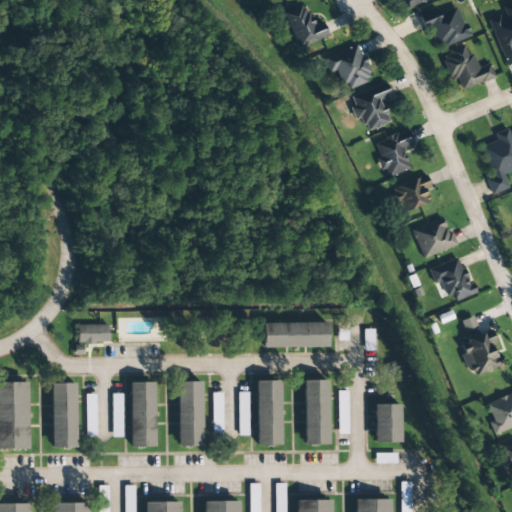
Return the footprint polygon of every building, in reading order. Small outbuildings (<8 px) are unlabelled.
[(403,0),(406,8),(427,0),(403,0)] [(319,20),(311,24),(301,3),(281,12),(297,48),(325,35),(319,20)] [(511,3),(500,8),(503,14),(487,20),(504,64),(511,61),(511,3)] [(455,6),(421,21),(435,50),(468,36),(455,6)] [(328,73),(336,70),(344,91),(370,80),(355,45),(322,59),(328,73)] [(456,91),(492,76),(487,63),(474,68),(465,45),(441,55),(456,91)] [(362,132),(389,123),(381,100),(388,97),(384,84),(349,96),(362,132)] [(495,141),(479,146),(490,176),(484,178),(490,194),(506,188),(501,173),(511,168),(511,142),(507,128),(492,133),(495,141)] [(372,142),(386,177),(408,169),(400,149),(411,144),(405,129),(372,142)] [(423,189),(428,187),(424,175),(389,189),(399,213),(428,202),(423,189)] [(410,231),(422,259),(453,245),(441,217),(410,231)] [(432,284),(440,281),(448,303),(471,294),(457,257),(426,268),(432,284)] [(464,330),(474,324),(470,318),(460,324),(464,330)] [(259,347),(325,347),(325,323),(259,323),(259,347)] [(105,343),(105,325),(75,325),(75,343),(105,343)] [(362,331),(362,349),(371,349),(371,331),(362,331)] [(470,377),(497,366),(488,345),(493,343),(489,334),(482,337),(480,332),(455,342),(470,377)] [(253,380),(253,445),(277,445),(277,380),(253,380)] [(325,445),(325,380),(300,380),(300,445),(325,445)] [(0,448),(25,448),(25,382),(0,382),(0,448)] [(151,382),(127,382),(127,446),(151,446),(151,382)] [(198,446),(198,382),(174,382),(174,446),(198,446)] [(72,447),(72,383),(48,383),(48,447),(72,447)] [(335,429),(345,429),(346,391),(336,391),(335,429)] [(220,393),(210,393),(210,428),(220,428),(220,393)] [(235,431),(246,431),(246,393),(235,393),(235,431)] [(511,426),(511,393),(483,403),(492,433),(511,426)] [(83,437),(94,437),(94,395),(83,395),(83,437)] [(109,435),(121,435),(121,395),(109,395),(109,435)] [(371,442),(397,442),(397,404),(371,404),(371,442)] [(511,442),(500,447),(511,478),(511,442)] [(409,511),(409,483),(399,483),(399,511),(409,511)] [(247,511),(258,511),(258,484),(248,484),(247,511)] [(107,511),(107,486),(97,487),(97,511),(107,511)] [(133,511),(133,486),(122,486),(122,511),(133,511)] [(283,511),(283,487),(273,487),(273,511),(283,511)] [(387,511),(387,499),(352,499),(352,511),(387,511)] [(292,511),(328,511),(328,500),(292,500),(292,511)] [(177,511),(177,501),(141,501),(141,511),(177,511)] [(236,511),(236,501),(201,501),(201,511),(236,511)] [(0,503),(0,511),(26,511),(26,503),(0,503)] [(50,503),(49,511),(85,511),(85,503),(50,503)]
